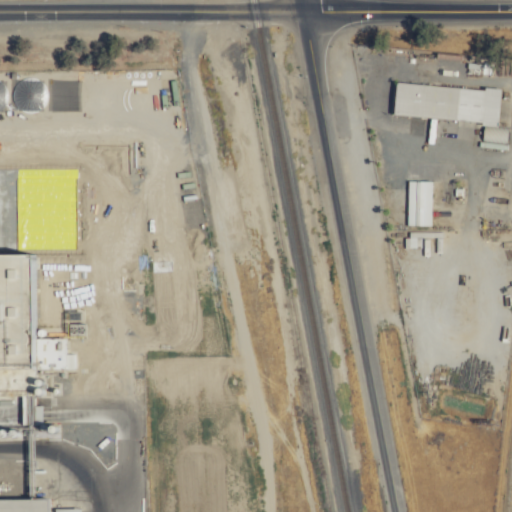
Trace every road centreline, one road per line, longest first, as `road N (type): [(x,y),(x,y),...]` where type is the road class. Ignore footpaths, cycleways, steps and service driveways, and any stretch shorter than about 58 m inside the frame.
road 1 (primary): [(396,511),(303,12)]
road 2 (secondary): [(0,12),(303,12)]
road 3 (primary): [(511,12),(303,12)]
